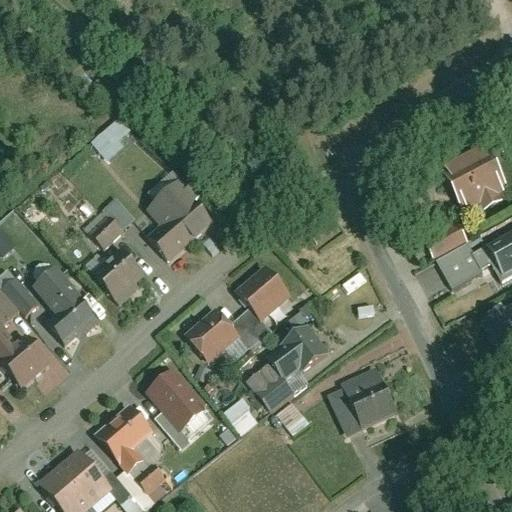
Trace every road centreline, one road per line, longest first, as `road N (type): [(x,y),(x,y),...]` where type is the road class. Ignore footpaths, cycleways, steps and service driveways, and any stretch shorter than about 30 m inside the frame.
road 1 (residential): [(0,461),(247,239),(334,174)]
road 2 (residential): [(334,174),(471,449)]
road 3 (residential): [(334,174),(511,48)]
road 4 (unknown): [(408,312),(284,413)]
road 5 (residential): [(347,511),(383,484),(471,449)]
